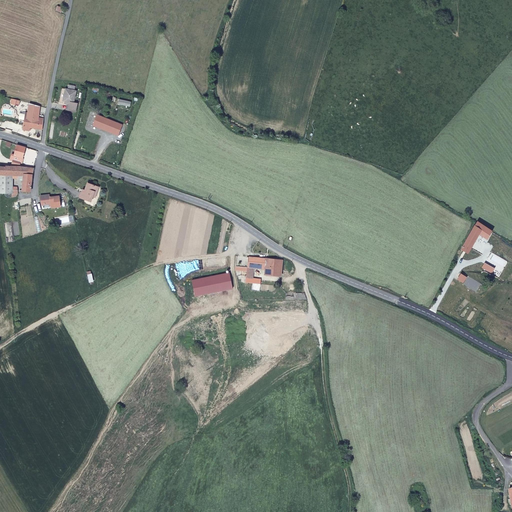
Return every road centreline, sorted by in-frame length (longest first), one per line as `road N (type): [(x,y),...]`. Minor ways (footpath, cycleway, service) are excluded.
road 1 (secondary): [(0,135),(232,216),(279,250),(511,357)]
road 2 (track): [(343,511),(344,488),(317,408),(316,342),(279,250)]
